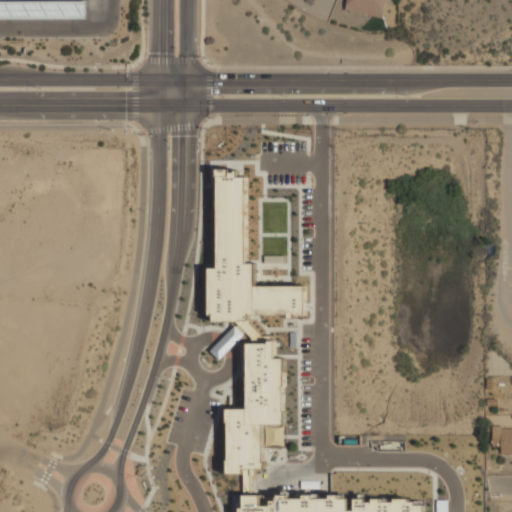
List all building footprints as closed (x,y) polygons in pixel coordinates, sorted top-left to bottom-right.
[(0,0),(0,17),(87,17),(87,0),(0,0)] [(347,0),(346,10),(383,18),(386,0),(347,0)] [(250,322),(250,314),(306,314),(306,286),(255,286),(256,268),(211,268),(211,321),(250,322)] [(218,359),(244,335),(235,326),(210,350),(218,359)] [(252,494),(252,468),(264,468),(264,424),(286,424),(286,357),(276,357),(275,343),(248,343),(249,408),(228,408),(228,473),(242,473),(241,511),(284,511),(346,511),(346,494),(252,494)] [(493,444),(502,444),(502,453),(511,453),(511,427),(493,427),(493,444)]
